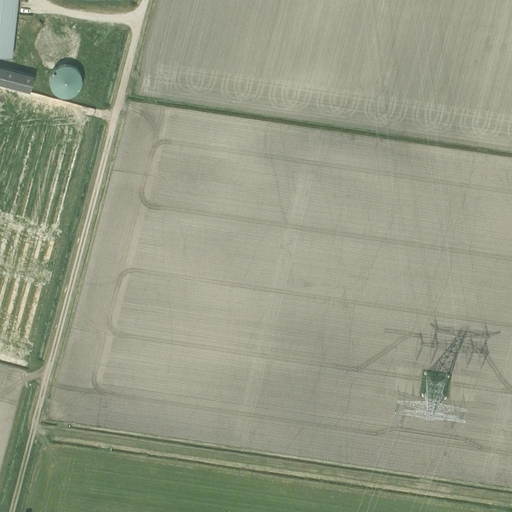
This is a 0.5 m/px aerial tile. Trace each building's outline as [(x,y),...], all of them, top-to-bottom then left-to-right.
[(17,0),(0,0),(0,54),(12,56),(17,0)] [(42,31),(43,58),(66,57),(65,30),(42,31)] [(54,72),(50,72),(50,95),(77,94),(77,64),(54,64),(54,72)] [(34,75),(0,66),(0,83),(29,91),(34,75)] [(0,355),(29,363),(91,114),(0,90),(0,355)]
